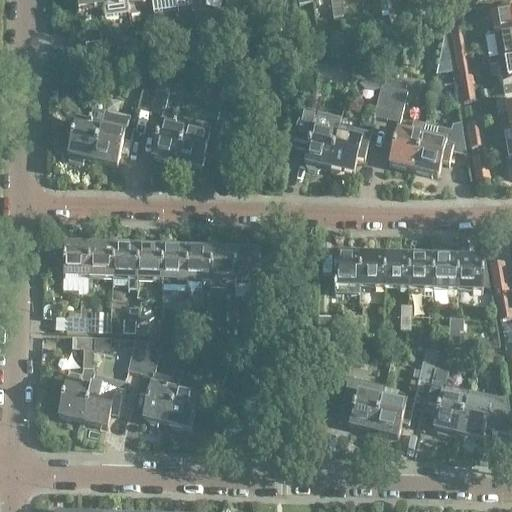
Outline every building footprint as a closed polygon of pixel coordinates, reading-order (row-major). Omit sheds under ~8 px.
[(101,0),(76,0),(78,10),(93,8),(93,11),(104,9),(104,6),(103,6),(101,0)] [(190,0),(192,15),(195,14),(202,13),(200,0),(190,0)] [(224,0),(227,16),(241,14),(239,0),(224,0)] [(391,10),(389,0),(385,0),(379,1),(381,11),(391,10)] [(441,7),(439,0),(428,0),(430,9),(441,7)] [(342,15),(341,5),(331,7),(332,17),(342,15)] [(206,13),(196,14),(197,26),(208,25),(206,13)] [(495,42),(511,39),(511,16),(492,20),(495,42)] [(147,20),(149,32),(159,31),(158,18),(147,20)] [(359,22),(338,24),(340,45),(361,43),(359,22)] [(99,26),(100,38),(111,37),(109,25),(99,26)] [(208,25),(197,26),(199,38),(209,36),(208,25)] [(161,43),(159,31),(149,32),(150,44),(161,43)] [(463,31),(451,33),(460,90),(473,88),(463,31)] [(100,38),(102,51),(112,49),(111,37),(100,38)] [(499,68),(511,65),(511,39),(495,42),(486,44),(490,69),(499,68)] [(86,53),(62,55),(64,67),(87,65),(86,53)] [(353,62),(342,59),(339,69),(350,72),(353,62)] [(365,74),(369,64),(357,60),(354,70),(365,74)] [(511,65),(499,68),(503,90),(511,89),(511,65)] [(238,79),(225,76),(223,88),(236,90),(238,79)] [(150,116),(157,85),(144,81),(137,113),(150,116)] [(387,123),(396,85),(386,83),(384,90),(381,89),(374,120),(387,123)] [(177,167),(187,122),(163,117),(170,88),(157,85),(150,116),(161,118),(156,141),(154,146),(155,146),(152,161),(177,167)] [(396,85),(387,123),(400,126),(407,95),(405,95),(407,88),(396,85)] [(474,110),(464,112),(466,123),(476,122),(474,110)] [(329,172),(340,130),(341,122),(304,113),(292,146),(308,150),(304,166),(307,167),(306,170),(308,173),(315,174),(318,173),(319,170),(329,172)] [(101,129),(100,129),(92,164),(117,170),(120,156),(128,158),(131,145),(123,143),(129,121),(104,115),(101,129)] [(187,122),(177,167),(201,172),(204,159),(212,161),(217,139),(227,141),(231,119),(219,116),(217,129),(187,122)] [(398,129),(396,138),(394,149),(393,149),(392,153),(393,153),(389,169),(414,174),(421,143),(422,144),(426,128),(413,125),(411,132),(398,129)] [(479,126),(467,128),(472,161),(476,185),(489,182),(485,159),(481,160),(479,149),(483,148),(479,126)] [(68,158),(92,164),(100,129),(89,127),(88,131),(75,127),(72,139),(71,143),(68,158)] [(421,143),(414,174),(439,180),(441,168),(448,169),(451,156),(465,160),(460,127),(452,129),(450,134),(438,131),(434,147),(422,144),(421,143)] [(340,130),(329,172),(354,178),(357,165),(365,167),(372,137),(353,133),(340,130)] [(511,137),(502,139),(506,164),(511,163),(511,137)] [(89,285),(89,279),(90,249),(64,248),(63,294),(78,294),(78,298),(81,298),(80,310),(91,311),(92,285),(89,285)] [(90,249),(89,279),(103,280),(103,283),(113,283),(114,249),(90,249)] [(137,294),(138,281),(139,250),(114,249),(113,283),(113,289),(128,289),(127,294),(137,294)] [(162,285),(162,282),(163,251),(139,250),(138,281),(152,282),(152,284),(162,285)] [(176,285),(187,285),(188,252),(163,251),(162,282),(176,282),(176,285)] [(211,286),(212,253),(188,252),(187,285),(187,291),(203,291),(203,286),(210,286),(211,286)] [(361,294),(361,288),(362,258),(348,257),(348,252),(338,252),(338,257),(335,257),(334,293),(361,294)] [(237,253),(212,253),(211,286),(210,286),(210,291),(226,292),(226,287),(236,287),(236,284),(237,253)] [(237,253),(236,284),(250,285),(250,287),(260,288),(261,254),(237,253)] [(386,292),(386,289),(387,258),(362,258),(361,288),(374,289),(374,292),(386,292)] [(399,293),(410,293),(411,259),(387,258),(386,289),(399,290),(399,293)] [(434,299),(434,291),(435,260),(411,259),(410,293),(410,298),(434,299)] [(458,295),(459,292),(460,261),(435,260),(434,291),(448,292),(447,294),(458,295)] [(472,295),(482,296),(484,262),(460,261),(459,292),(472,293),(472,295)] [(503,266),(491,268),(501,324),(511,322),(511,315),(509,299),(503,266)] [(179,302),(178,314),(189,314),(189,302),(179,302)] [(228,303),(227,315),(238,315),(238,304),(228,303)] [(400,309),(400,322),(411,322),(412,310),(400,309)] [(80,310),(80,318),(80,323),(91,323),(91,311),(80,310)] [(140,325),(140,312),(130,312),(130,324),(135,324),(140,325)] [(188,326),(189,314),(178,314),(178,326),(188,326)] [(237,328),(238,315),(227,315),(227,328),(237,328)] [(67,321),(66,335),(90,336),(91,323),(80,323),(80,318),(70,318),(70,321),(67,321)] [(362,333),(363,320),(352,320),(351,329),(351,332),(358,332),(362,333)] [(331,352),(331,350),(331,321),(318,321),(318,352),(329,352),(331,352)] [(95,322),(95,336),(109,336),(110,323),(95,322)] [(411,334),(411,322),(400,322),(399,334),(411,334)] [(449,323),(449,336),(459,336),(463,336),(463,323),(449,323)] [(135,332),(135,324),(130,324),(123,324),(122,338),(134,339),(134,338),(135,333),(135,332)] [(134,338),(134,339),(160,340),(160,328),(145,328),(145,333),(135,332),(135,333),(134,338)] [(351,332),(351,329),(343,334),(332,334),(332,350),(345,351),(358,351),(358,332),(351,332)] [(449,336),(448,348),(459,349),(459,336),(449,336)] [(94,342),(72,341),(72,353),(83,353),(83,375),(82,379),(68,376),(62,401),(62,400),(61,405),(58,420),(84,426),(95,380),(94,380),(94,373),(93,373),(94,342)] [(109,356),(110,342),(94,342),(93,355),(109,356)] [(95,380),(84,426),(107,432),(110,418),(118,420),(129,375),(140,378),(147,346),(134,343),(127,374),(120,379),(118,386),(95,380)] [(147,346),(140,378),(153,381),(160,350),(147,346)] [(329,352),(329,365),(343,366),(344,366),(345,351),(332,350),(331,350),(331,352),(329,352)] [(237,351),(236,361),(247,361),(247,351),(237,351)] [(418,384),(431,387),(438,356),(425,353),(418,384)] [(451,359),(438,356),(431,387),(444,390),(451,359)] [(496,369),(498,359),(484,356),(482,366),(496,369)] [(220,395),(232,400),(244,370),(231,365),(220,395)] [(329,365),(328,396),(342,397),(343,366),(329,365)] [(179,384),(177,394),(168,429),(192,434),(195,419),(203,421),(210,390),(192,386),(192,387),(179,384)] [(443,390),(440,402),(433,433),(460,439),(467,408),(469,396),(443,390)] [(142,423),(168,429),(177,394),(163,391),(162,395),(149,392),(147,403),(146,403),(145,408),(146,408),(142,423)] [(375,436),(383,401),(370,398),(369,402),(356,399),(352,413),(341,411),(338,425),(349,427),(348,429),(375,436)] [(406,407),(383,401),(375,436),(398,442),(402,427),(410,428),(412,417),(404,415),(406,407)] [(478,411),(467,408),(460,439),(483,444),(487,429),(494,431),(496,420),(489,418),(491,410),(479,407),(478,411)]
